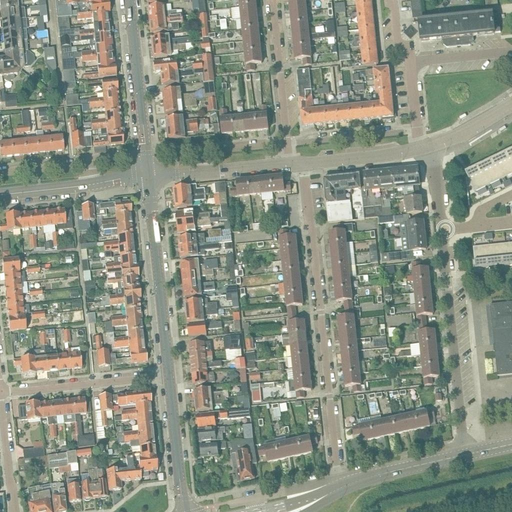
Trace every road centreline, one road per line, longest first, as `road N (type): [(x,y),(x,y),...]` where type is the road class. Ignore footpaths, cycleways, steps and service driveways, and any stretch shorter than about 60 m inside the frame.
road 1 (residential): [(305,163),(338,473)]
road 2 (residential): [(464,455),(440,229)]
road 3 (tertiary): [(169,375),(148,176)]
road 4 (residential): [(148,176),(129,0)]
road 5 (residential): [(0,393),(169,375)]
road 6 (residential): [(287,143),(272,0)]
road 7 (tertiary): [(182,505),(169,375)]
road 8 (residential): [(416,130),(287,143)]
road 9 (secondary): [(340,487),(464,455)]
